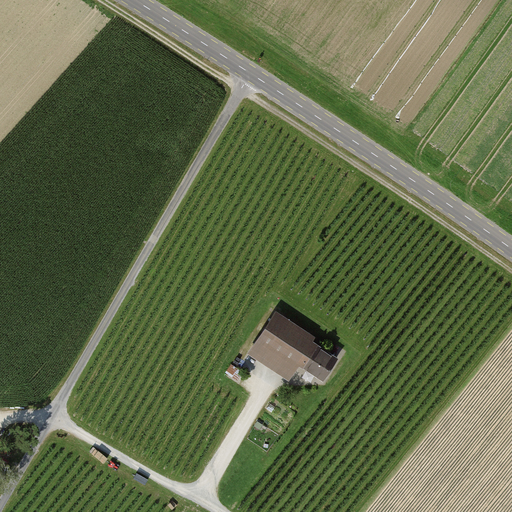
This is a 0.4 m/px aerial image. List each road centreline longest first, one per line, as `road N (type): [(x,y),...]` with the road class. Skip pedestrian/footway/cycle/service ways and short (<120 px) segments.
road 1 (track): [(0,510),(251,73)]
road 2 (track): [(511,271),(99,0)]
road 3 (primary): [(511,249),(134,0)]
road 4 (track): [(218,511),(54,419),(0,421)]
road 5 (track): [(269,376),(206,503)]
